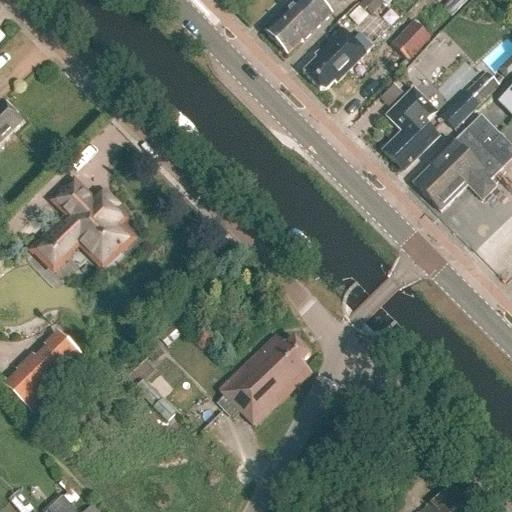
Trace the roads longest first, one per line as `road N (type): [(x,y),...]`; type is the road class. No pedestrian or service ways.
road 1 (residential): [(340,343),(5,0)]
road 2 (secondary): [(423,254),(171,0)]
road 3 (residential): [(511,500),(340,343)]
road 4 (tertiary): [(252,511),(340,343)]
road 5 (secondary): [(511,344),(423,254)]
road 6 (tertiary): [(340,343),(423,254)]
